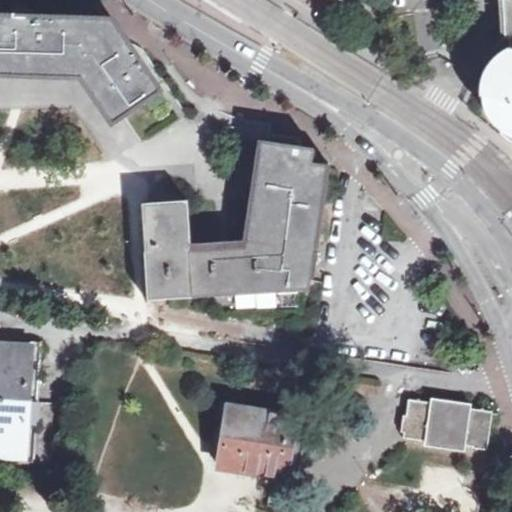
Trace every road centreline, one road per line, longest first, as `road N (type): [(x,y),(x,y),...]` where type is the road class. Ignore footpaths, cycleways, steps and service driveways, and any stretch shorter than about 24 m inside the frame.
road 1 (residential): [(260,66),(421,197),(489,297),(511,366)]
road 2 (residential): [(511,261),(492,218),(447,171),(371,118),(260,66)]
road 3 (unknown): [(395,370),(387,405),(333,494)]
road 4 (residential): [(260,66),(147,0)]
